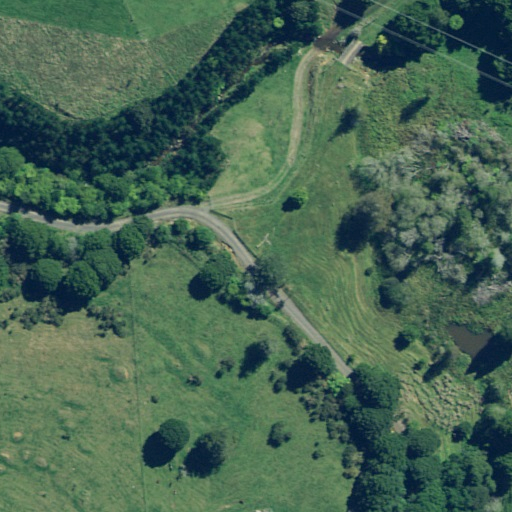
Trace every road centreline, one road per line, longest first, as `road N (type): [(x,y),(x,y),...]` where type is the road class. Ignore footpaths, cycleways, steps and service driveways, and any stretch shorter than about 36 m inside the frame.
road 1 (unclassified): [(349,511),(363,443),(349,393),(191,228),(151,199),(75,211),(0,193)]
road 2 (track): [(191,228),(278,187),(300,106),(295,59),(330,15),(358,0)]
